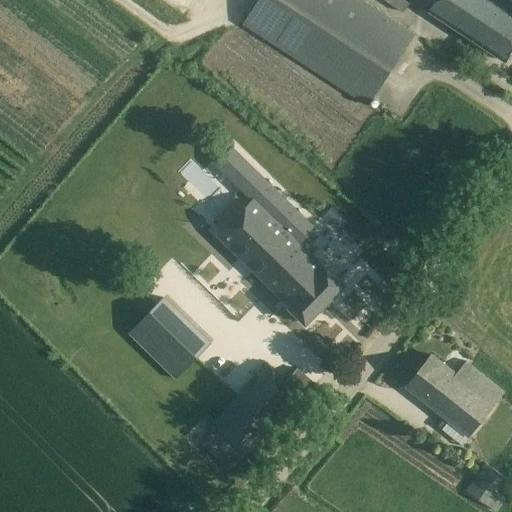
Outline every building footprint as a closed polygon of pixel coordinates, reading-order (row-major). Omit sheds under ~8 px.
[(414,35),(360,0),(260,0),(244,24),(368,105),(414,35)] [(412,0),(430,11),(429,12),(506,62),(511,52),(511,11),(494,0),(412,0)] [(315,227),(233,147),(218,163),(255,199),(219,236),(291,306),(290,308),(307,324),(345,285),(328,268),(327,269),(300,243),(315,227)] [(202,334),(161,292),(148,304),(140,296),(117,318),(167,369),(202,334)] [(456,375),(431,355),(407,387),(471,437),(505,393),(466,362),(456,375)] [(288,381),(269,364),(216,422),(219,425),(203,443),(232,469),(249,451),(250,453),(314,383),(299,369),(288,381)] [(505,476),(485,462),(466,490),(497,511),(507,498),(496,490),(505,476)]
